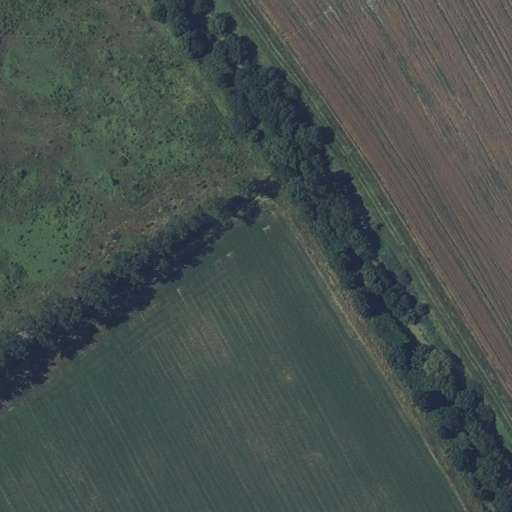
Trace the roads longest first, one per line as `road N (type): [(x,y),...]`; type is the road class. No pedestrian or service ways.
road 1 (track): [(231,0),(392,233),(511,426)]
road 2 (track): [(139,0),(250,155)]
